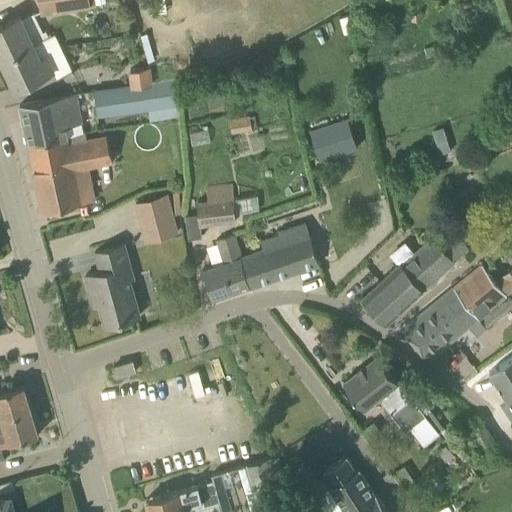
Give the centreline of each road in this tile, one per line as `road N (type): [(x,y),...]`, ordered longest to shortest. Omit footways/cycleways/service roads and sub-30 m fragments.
road 1 (residential): [(511,442),(343,300),(301,292),(249,304)]
road 2 (residential): [(405,511),(249,304)]
road 3 (unclassified): [(60,371),(0,155)]
road 4 (residential): [(249,304),(60,371)]
